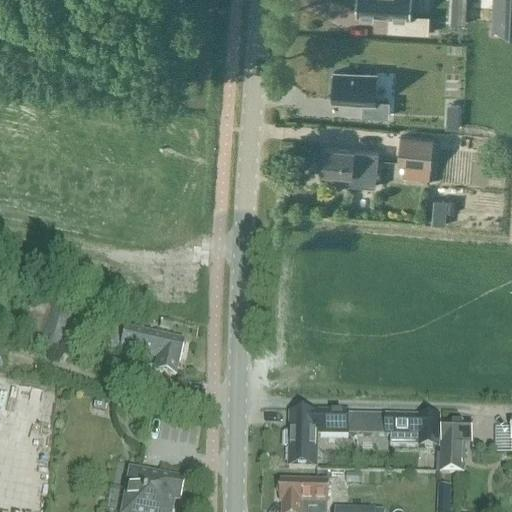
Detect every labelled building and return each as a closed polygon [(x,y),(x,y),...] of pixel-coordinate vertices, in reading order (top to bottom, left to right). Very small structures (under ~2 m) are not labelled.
[(412,0),(357,0),(356,14),(390,16),(389,30),(427,32),(428,16),(411,15),(412,0)] [(511,0),(495,0),(494,25),(511,26),(511,0)] [(452,11),(451,25),(465,26),(466,11),(452,11)] [(376,74),(334,72),(333,101),(364,102),(363,115),(388,116),(389,102),(375,101),(376,74)] [(403,138),(400,164),(408,165),(407,180),(431,183),(433,167),(436,141),(432,141),(416,139),(403,138)] [(325,148),(322,173),(352,176),(351,184),(375,187),(378,154),(354,152),(354,151),(325,148)] [(448,200),(434,199),(432,223),(445,225),(448,200)] [(456,200),(448,200),(447,211),(455,212),(456,200)] [(105,338),(109,339),(112,325),(109,324),(110,322),(35,299),(32,308),(22,304),(16,324),(26,328),(21,343),(65,357),(67,351),(86,356),(93,330),(106,333),(105,338)] [(161,324),(160,330),(170,333),(171,326),(161,324)] [(184,340),(148,333),(112,325),(109,339),(107,349),(156,360),(153,373),(175,378),(178,365),(184,340)] [(9,353),(0,350),(0,369),(4,371),(9,353)] [(152,367),(140,365),(136,386),(147,388),(148,382),(149,382),(152,367)] [(349,415),(349,413),(331,412),(331,418),(290,416),(289,435),(285,435),(285,448),(289,448),(288,468),(315,468),(316,435),(349,437),(349,433),(349,415)] [(349,415),(349,433),(385,434),(385,433),(386,416),(349,415)] [(439,452),(440,418),(386,416),(385,433),(385,434),(385,437),(392,438),(391,450),(439,452)] [(472,441),(473,425),(443,424),(441,474),(463,474),(464,441),(472,441)] [(184,481),(130,471),(122,511),(171,511),(172,509),(170,509),(172,501),(180,503),(184,481)] [(281,481),(280,484),(278,485),(278,495),(280,496),(280,507),(282,507),(281,511),(304,511),(304,506),(329,507),(330,482),(281,481)]
